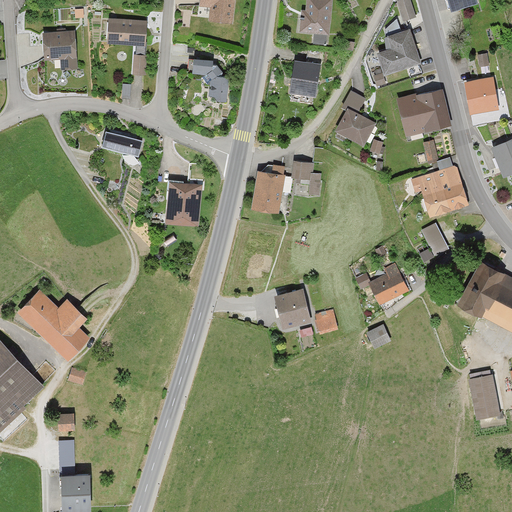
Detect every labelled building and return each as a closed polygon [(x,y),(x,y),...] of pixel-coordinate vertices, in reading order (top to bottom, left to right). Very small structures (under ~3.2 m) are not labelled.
[(209,21),(233,24),(236,0),(202,0),(201,5),(211,6),(209,21)] [(300,32),(330,35),(333,0),(308,0),(307,11),(303,10),(300,32)] [(401,0),(397,2),(406,28),(419,24),(410,0),(401,0)] [(449,0),(453,11),(479,3),(477,0),(449,0)] [(107,43),(145,45),(147,21),(108,19),(107,43)] [(385,75),(421,63),(410,29),(386,37),(390,48),(377,52),(385,75)] [(61,70),(78,69),(76,31),(44,32),(45,59),(60,59),(61,70)] [(131,74),(144,75),(145,56),(132,55),(131,74)] [(229,102),(231,77),(218,61),(195,60),(194,74),(209,75),(213,80),(211,100),(229,102)] [(291,95),(316,99),(321,64),(295,60),(291,95)] [(495,78),(466,82),(472,125),(501,121),(495,78)] [(442,88),(398,99),(406,136),(451,126),(442,88)] [(337,131),(366,145),(377,122),(359,113),(366,98),(350,90),(341,108),(347,111),(337,131)] [(143,140),(107,131),(103,147),(139,156),(143,140)] [(380,154),(382,143),(373,140),(370,152),(380,154)] [(511,140),(495,148),(507,177),(511,175),(511,140)] [(424,143),(428,162),(438,161),(434,141),(424,143)] [(312,163),(294,162),(293,180),(311,181),(312,163)] [(270,172),(259,171),(254,209),(279,213),(285,166),(271,164),(270,172)] [(470,205),(457,165),(411,180),(414,190),(421,188),(431,218),(470,205)] [(203,184),(169,182),(166,224),(200,227),(203,184)] [(423,261),(448,249),(435,222),(420,230),(428,246),(418,251),(423,261)] [(511,278),(482,262),(459,303),(511,331),(511,278)] [(380,304),(408,291),(395,263),(383,269),(385,275),(369,282),(380,304)] [(303,289),(276,296),(285,330),(312,322),(303,289)] [(40,290),(17,314),(67,361),(89,338),(80,330),(90,319),(68,298),(59,308),(40,290)] [(333,310),(315,315),(320,333),(338,328),(333,310)] [(300,326),(301,334),(314,332),(313,323),(300,326)] [(368,332),(375,348),(391,341),(384,325),(368,332)] [(45,389),(0,341),(0,439),(4,444),(27,423),(18,414),(45,389)] [(85,373),(70,369),(67,381),(81,386),(85,373)] [(471,375),(479,419),(503,414),(495,370),(471,375)] [(74,413),(59,415),(60,432),(76,431),(74,413)] [(58,466),(74,466),(73,440),(57,441),(58,466)] [(92,473),(64,474),(66,511),(94,510),(92,473)]
